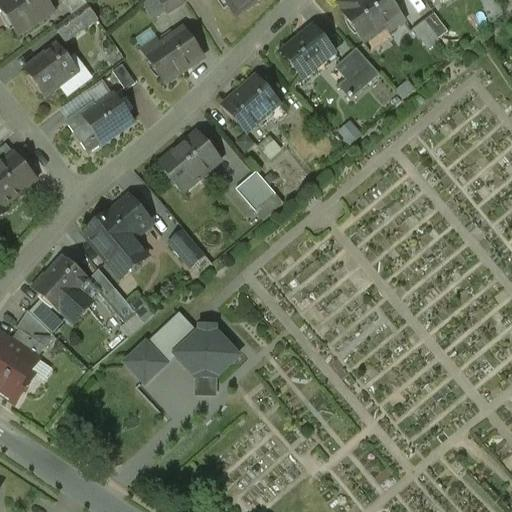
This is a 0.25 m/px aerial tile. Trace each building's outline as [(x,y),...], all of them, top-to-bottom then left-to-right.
[(54,14),(44,0),(9,0),(0,6),(0,12),(18,38),(54,14)] [(86,7),(81,0),(58,0),(71,18),(86,8),(86,7)] [(182,2),(180,0),(159,0),(156,2),(165,17),(184,4),(182,2)] [(220,0),(233,18),(235,20),(256,5),(254,3),(258,0),(220,0)] [(386,0),(363,0),(357,4),(354,0),(345,0),(337,6),(343,14),(342,15),(363,45),(364,44),(385,29),(389,34),(403,24),(386,0)] [(496,0),(481,0),(490,26),(502,16),(496,0)] [(71,18),(53,31),(65,47),(97,23),(86,8),(71,18)] [(447,34),(433,16),(423,23),(437,42),(447,34)] [(423,23),(411,31),(426,51),(438,42),(437,42),(423,23)] [(311,30),(281,54),(302,81),(333,56),(311,30)] [(202,61),(182,33),(160,48),(156,42),(142,52),(146,58),(145,58),(165,86),(202,61)] [(56,47),(23,72),(44,100),(77,74),(56,47)] [(378,77),(355,52),(334,70),(346,84),(350,80),(361,93),(378,77)] [(121,68),(111,74),(124,93),(134,86),(121,68)] [(256,79),(222,109),(244,135),(278,105),(256,79)] [(114,97),(96,110),(92,105),(64,124),(87,157),(133,125),(114,97)] [(196,136),(159,167),(182,194),(219,164),(196,136)] [(0,167),(0,207),(3,210),(35,184),(13,157),(0,167)] [(255,175),(235,192),(254,214),(274,197),(255,175)] [(128,199),(95,227),(118,254),(132,242),(151,227),(128,199)] [(132,242),(118,254),(95,227),(82,238),(119,282),(146,259),(132,242)] [(203,257),(183,234),(169,246),(188,269),(203,257)] [(87,284),(61,261),(44,279),(43,278),(33,290),(33,291),(32,292),(59,315),(87,284)] [(87,284),(99,297),(99,298),(102,301),(113,291),(97,272),(87,284)] [(87,284),(59,315),(60,315),(59,316),(73,327),(99,298),(99,297),(87,284)] [(135,317),(114,291),(113,291),(102,301),(124,326),(135,317)] [(53,339),(26,313),(15,331),(17,333),(45,352),(46,350),(53,339)] [(124,326),(119,331),(126,339),(142,325),(135,317),(124,326)] [(238,359),(215,334),(215,329),(212,329),(212,331),(203,331),(203,329),(200,329),(200,334),(176,357),(196,378),(196,380),(216,381),(216,378),(238,359)] [(45,352),(17,333),(3,353),(22,366),(16,375),(37,389),(49,370),(40,365),(49,352),(46,350),(45,352)] [(146,342),(122,365),(144,390),(169,367),(146,342)] [(0,350),(0,393),(2,395),(16,375),(22,366),(3,353),(0,350)]
